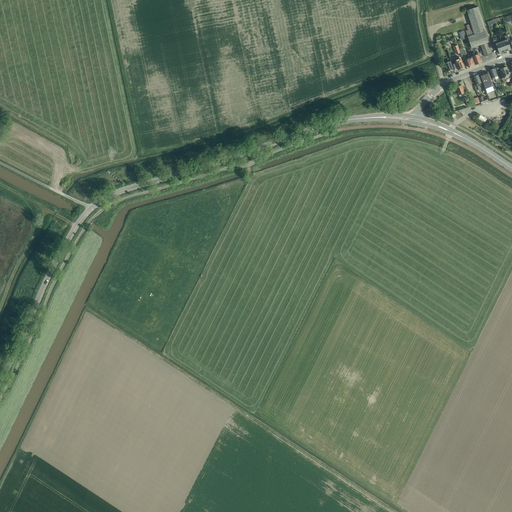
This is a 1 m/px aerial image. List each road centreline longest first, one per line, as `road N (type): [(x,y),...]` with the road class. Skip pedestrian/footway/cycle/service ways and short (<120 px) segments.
road 1 (secondary): [(0,379),(58,254),(92,208),(116,192),(345,119),(414,119)]
road 2 (tertiary): [(414,119),(443,82),(511,56)]
